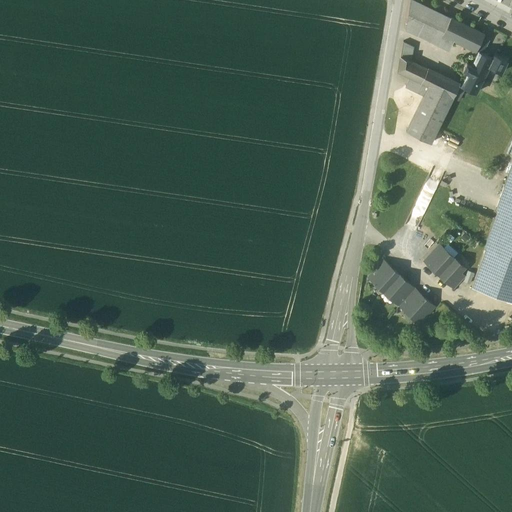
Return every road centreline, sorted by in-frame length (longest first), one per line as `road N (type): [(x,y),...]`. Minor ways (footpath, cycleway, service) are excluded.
road 1 (residential): [(358,229),(396,0)]
road 2 (secondary): [(327,369),(102,349)]
road 3 (secondary): [(344,382),(511,362)]
road 4 (secondary): [(511,351),(348,370)]
road 5 (secondary): [(102,349),(237,379)]
